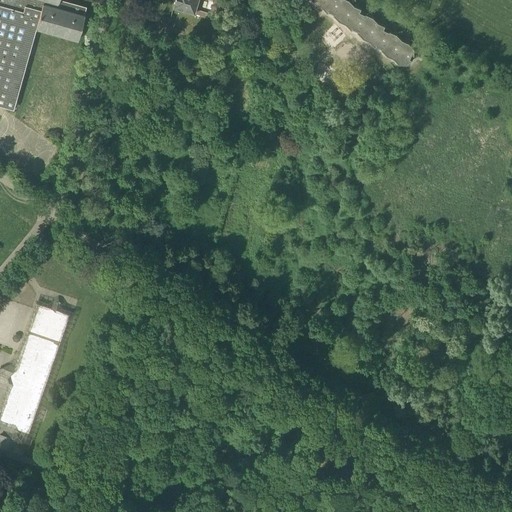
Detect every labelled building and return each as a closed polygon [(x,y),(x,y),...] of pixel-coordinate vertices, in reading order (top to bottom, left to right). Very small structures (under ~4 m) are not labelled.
[(0,0),(0,106),(13,110),(36,29),(77,41),(86,7),(59,0),(0,0)] [(206,18),(207,13),(195,10),(198,0),(175,0),(173,8),(194,14),(194,15),(206,18)] [(213,0),(209,15),(216,17),(221,2),(214,0),(213,0)] [(334,15),(340,21),(346,24),(352,29),(358,32),(364,38),(370,41),(375,47),(380,49),(382,49),(387,55),(394,58),(408,64),(413,59),(412,59),(410,58),(412,54),(414,55),(415,48),(409,42),(403,39),(397,34),(390,31),(385,25),(379,22),(373,16),(366,13),(361,8),(355,5),(349,0),(312,0),(316,4),(322,7),(328,12),(334,15)] [(344,40),(338,33),(332,39),(337,45),(344,40)] [(0,423),(28,433),(60,342),(69,314),(37,303),(28,331),(14,372),(9,370),(4,384),(9,386),(0,411),(0,423)]
